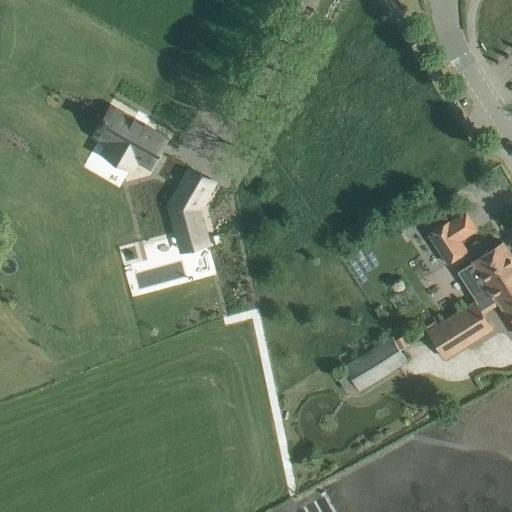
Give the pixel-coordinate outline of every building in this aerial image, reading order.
[(102,126),(98,135),(111,142),(105,152),(131,167),(137,157),(150,165),(165,139),(144,127),(146,124),(135,117),(133,121),(112,109),(108,117),(107,117),(102,126)] [(180,189),(171,205),(183,250),(208,244),(199,209),(202,202),(180,189)] [(55,220),(39,238),(75,269),(78,266),(90,252),(91,250),(55,220)] [(448,262),(468,250),(449,221),(429,233),(448,262)] [(371,234),(364,239),(367,245),(375,240),(371,234)] [(474,262),(458,272),(477,301),(475,302),(481,310),(498,299),(511,290),(511,254),(503,241),(473,261),(474,262)] [(511,290),(498,299),(507,314),(509,312),(511,316),(511,290)] [(492,327),(481,310),(475,302),(430,331),(446,356),(492,327)] [(343,316),(325,325),(335,345),(353,336),(343,316)] [(360,389),(407,360),(392,336),(345,366),(360,389)]
